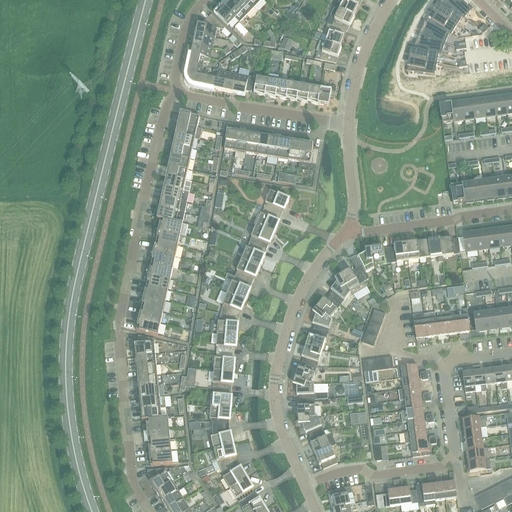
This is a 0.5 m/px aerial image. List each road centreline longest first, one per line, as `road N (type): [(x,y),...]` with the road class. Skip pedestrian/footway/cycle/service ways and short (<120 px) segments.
road 1 (secondary): [(90,511),(74,468),(64,340),(146,0)]
road 2 (residential): [(146,511),(129,485),(116,330),(174,91)]
road 3 (residential): [(304,486),(355,468),(374,476),(449,465),(438,363),(511,352)]
road 4 (residential): [(346,232),(295,302),(274,373),(275,424),(304,486)]
road 5 (residential): [(348,123),(174,91)]
road 6 (residential): [(346,232),(511,210)]
road 7 (residential): [(348,123),(353,88),(390,0)]
